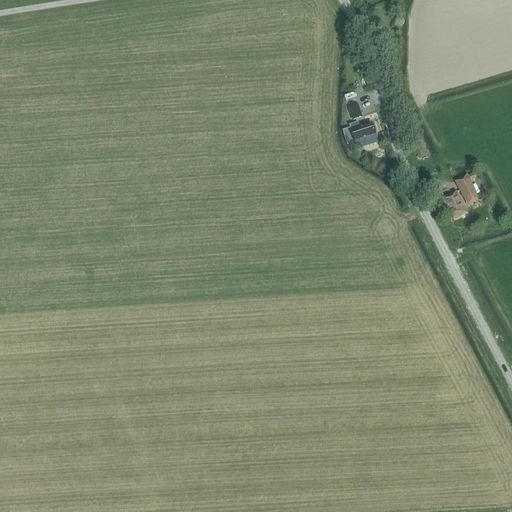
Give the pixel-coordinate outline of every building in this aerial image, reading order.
[(348,109),(352,120),(362,117),(358,106),(348,109)] [(375,118),(380,117),(378,111),(365,115),(367,123),(373,122),(376,134),(379,133),(375,118)] [(349,126),(356,147),(364,144),(365,146),(377,142),(374,136),(375,136),(371,124),(358,128),(357,123),(349,126)] [(373,157),(365,152),(361,157),(369,163),(373,157)] [(470,182),(475,179),(472,174),(467,177),(470,182)] [(454,181),(463,200),(475,194),(466,175),(454,181)] [(467,214),(455,192),(442,199),(453,221),(467,214)]
